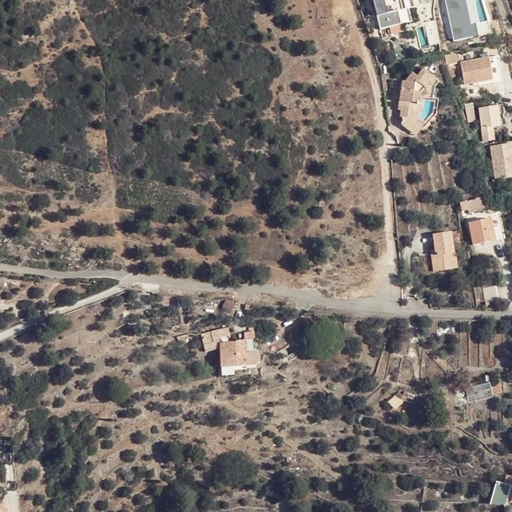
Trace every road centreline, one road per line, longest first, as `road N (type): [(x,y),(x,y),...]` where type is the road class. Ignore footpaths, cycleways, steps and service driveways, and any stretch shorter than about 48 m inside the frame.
road 1 (residential): [(130,278),(394,311),(511,314)]
road 2 (track): [(394,311),(386,147),(347,0)]
road 3 (unclassified): [(0,336),(130,278)]
road 4 (residential): [(0,265),(130,278)]
